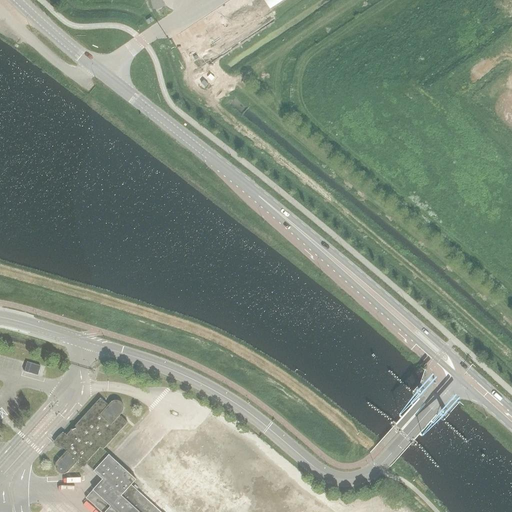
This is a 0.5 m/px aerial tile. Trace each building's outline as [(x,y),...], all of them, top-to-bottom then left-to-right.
[(281,0),(240,0),(209,21),(225,45),(285,5),(281,0)] [(195,25),(210,15),(207,10),(192,20),(195,25)] [(48,373),(49,364),(29,361),(28,370),(48,373)] [(62,446),(67,451),(58,461),(57,462),(56,463),(56,464),(56,465),(56,466),(56,467),(56,468),(56,469),(57,470),(57,471),(58,472),(59,472),(60,473),(61,473),(62,474),(63,474),(64,474),(65,474),(66,473),(67,473),(68,472),(69,472),(75,464),(81,469),(86,463),(103,479),(86,498),(101,511),(160,511),(131,485),(136,480),(104,450),(128,423),(120,416),(122,414),(123,413),(123,412),(124,411),(124,410),(124,409),(124,408),(124,407),(124,406),(123,405),(123,404),(122,403),(121,402),(120,402),(119,401),(118,401),(117,401),(116,401),(115,401),(114,401),(113,402),(112,403),(111,403),(109,406),(101,398),(67,435),(64,433),(59,439),(64,443),(62,446)] [(391,423),(390,425),(414,446),(415,445),(416,446),(417,444),(416,444),(417,443),(393,421),(392,422),(392,421),(391,423)] [(196,457),(209,443),(209,444),(214,439),(211,437),(214,434),(209,429),(199,439),(200,440),(190,451),(196,457)]
